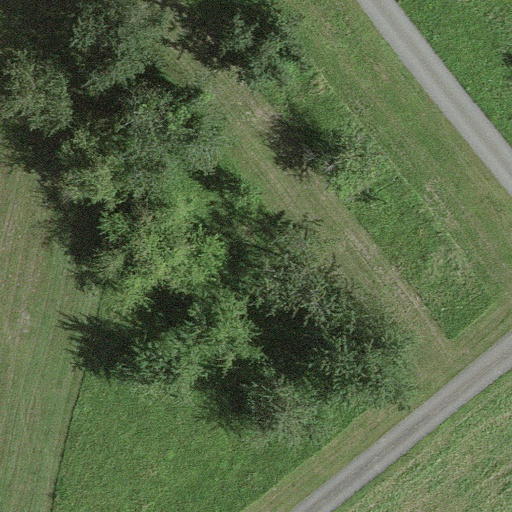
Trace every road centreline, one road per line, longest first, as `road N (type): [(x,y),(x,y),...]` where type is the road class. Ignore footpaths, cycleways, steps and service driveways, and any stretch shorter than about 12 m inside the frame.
road 1 (residential): [(344,511),(511,376)]
road 2 (residential): [(382,0),(511,167)]
